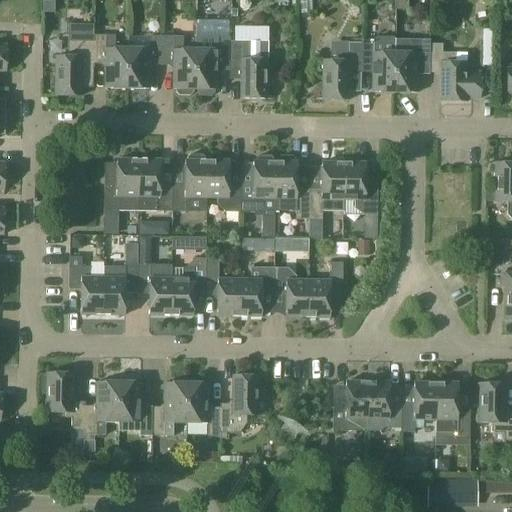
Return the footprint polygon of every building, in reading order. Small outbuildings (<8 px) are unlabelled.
[(94,39),(93,25),(67,26),(68,41),(94,39)] [(483,28),(482,62),(491,62),(492,29),(483,28)] [(105,89),(127,90),(128,50),(114,49),(114,36),(94,36),(94,41),(94,65),(105,65),(105,89)] [(161,66),(162,37),(150,37),(149,50),(128,50),(127,90),(149,90),(149,66),(161,66)] [(182,37),(162,37),(161,66),(173,66),(173,90),(175,90),(175,93),(179,97),(190,97),(193,93),(193,91),(195,91),(195,51),(182,50),(182,37)] [(195,51),(195,91),(196,91),(196,93),(200,97),(211,97),(214,94),(214,91),(217,91),(217,74),(217,67),(229,67),(230,42),(230,38),(217,38),(196,37),(195,51)] [(373,69),(373,76),(372,93),(394,93),(395,40),(392,38),(377,38),(374,40),(361,40),(361,44),(361,69),(373,69)] [(395,40),(394,93),(416,94),(417,73),(428,73),(428,70),(429,44),(429,45),(429,40),(395,40)] [(94,65),(94,41),(68,41),(67,57),(55,57),(55,97),(81,97),(82,69),(94,69),(94,65)] [(230,42),(229,67),(229,71),(241,71),(240,99),(267,100),(268,42),(230,42)] [(361,69),(361,44),(348,43),(348,52),(349,52),(349,73),(361,73),(361,69)] [(429,44),(428,70),(428,73),(440,74),(440,102),(466,103),(467,99),(481,99),(481,73),(467,73),(467,63),(455,63),(455,54),(442,53),(442,45),(429,44)] [(349,52),(348,52),(335,52),(335,61),(323,61),(322,100),(349,101),(349,73),(349,52)] [(187,158),(187,161),(185,161),(184,168),(184,187),(172,186),(172,212),(184,213),(206,213),(206,199),(207,161),(205,161),(205,158),(202,156),(190,155),(187,158)] [(274,200),(275,162),(273,162),(273,159),(269,158),(259,158),(255,159),(255,162),(253,162),(253,167),(252,186),(241,186),(240,212),(255,212),(255,215),(262,215),(274,215),(274,210),(274,200)] [(275,162),(274,200),(274,210),(296,210),(296,221),(308,221),(309,191),(297,191),(297,163),(295,163),(295,160),(291,158),(281,158),(277,159),(277,163),(275,162)] [(118,212),(138,212),(138,160),(116,160),(116,186),(104,186),(104,218),(118,218),(118,212)] [(161,161),(138,160),(138,212),(172,212),(172,186),(160,186),(161,161)] [(229,162),(207,161),(206,199),(216,199),(216,205),(224,212),(240,212),(241,186),(229,186),(229,162)] [(343,211),(343,201),(343,163),(321,163),(321,191),(309,191),(308,221),(322,221),(322,211),(343,211)] [(366,164),(343,163),(343,201),(355,201),(355,210),(363,216),(377,216),(377,188),(365,188),(366,164)] [(511,163),(495,164),(494,203),(508,203),(507,215),(511,220),(511,163)] [(90,268),(80,268),(81,257),(69,257),(68,290),(80,290),(80,316),(102,316),(103,278),(90,278),(90,268)] [(205,291),(206,260),(193,260),(193,269),(183,269),(182,279),(171,279),(171,317),(193,317),(193,291),(205,291)] [(218,260),(206,260),(205,291),(217,291),(217,317),(239,318),(239,280),(218,280),(218,260)] [(330,282),(308,281),(307,319),(329,319),(330,292),(342,293),(343,263),(330,263),(330,282)] [(137,264),(137,294),(149,295),(148,316),(171,317),(171,279),(171,265),(137,264)] [(250,280),(239,280),(239,318),(261,318),(261,298),(273,298),(274,269),(250,268),(250,280)] [(274,269),(273,298),(285,298),(285,318),(307,319),(308,281),(297,281),(297,277),(286,269),(274,269)] [(511,273),(501,273),(501,288),(504,288),(503,322),(511,321),(511,273)] [(125,278),(114,278),(103,278),(102,316),(124,316),(125,294),(125,278)] [(77,402),(73,396),(73,374),(47,374),(47,376),(39,376),(38,395),(46,395),(46,413),(66,413),(65,417),(72,417),(71,431),(84,431),(85,407),(84,407),(84,402),(77,402)] [(220,408),(220,434),(220,436),(220,437),(220,439),(225,439),(225,433),(239,433),(246,423),(246,416),(258,416),(259,377),(232,377),(232,405),(220,404),(220,408)] [(366,432),(367,383),(345,382),(345,407),(333,406),(332,432),(366,432)] [(105,423),(118,423),(119,383),(96,383),(96,407),(85,407),(84,431),(84,434),(105,435),(105,423)] [(141,383),(119,383),(118,423),(140,423),(140,436),(152,436),(152,407),(145,407),(141,402),(141,383)] [(389,383),(367,383),(366,432),(380,432),(383,429),(401,429),(401,407),(389,407),(389,383)] [(401,407),(401,429),(401,433),(413,434),(413,421),(435,421),(435,384),(413,383),(413,407),(401,407)] [(164,408),(152,407),(152,436),(173,436),(173,424),(186,424),(186,384),(164,384),(164,408)] [(208,384),(186,384),(186,424),(208,424),(208,436),(220,436),(220,434),(220,408),(213,408),(208,403),(208,384)] [(469,440),(469,412),(457,411),(458,390),(458,384),(435,384),(435,421),(435,433),(453,433),(457,433),(456,439),(469,440)] [(511,412),(510,413),(505,407),(506,385),(479,384),(479,423),(491,424),(491,433),(495,433),(495,443),(504,443),(505,441),(511,441),(511,412)] [(477,508),(476,481),(427,481),(428,508),(477,508)] [(511,482),(487,482),(487,492),(511,492),(511,482)]
